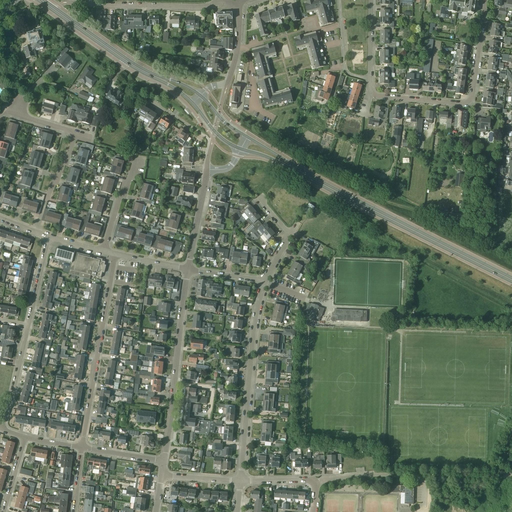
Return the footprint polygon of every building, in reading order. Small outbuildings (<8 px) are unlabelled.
[(316,0),(305,3),(307,13),(316,11),(317,10),(319,11),(323,26),(334,23),(333,18),(331,18),(328,7),(332,6),(330,0),(316,0)] [(389,0),(380,0),(381,5),(388,6),(388,8),(394,8),(394,3),(389,3),(389,0)] [(450,13),(456,13),(457,8),(461,9),(462,9),(464,9),(465,1),(461,0),(450,0),(449,8),(442,7),(441,17),(450,18),(450,13)] [(501,19),(502,15),(503,9),(500,9),(501,0),(494,0),(493,6),(494,6),(493,9),(497,10),(499,11),(498,18),(501,19)] [(511,0),(508,0),(506,10),(503,9),(502,15),(505,16),(506,11),(511,11),(511,0)] [(457,8),(456,13),(461,14),(461,16),(467,17),(468,14),(473,15),(475,2),(469,1),(469,3),(465,2),(465,1),(464,9),(462,9),(461,9),(457,8)] [(295,5),(255,16),(261,37),(268,35),(265,24),(271,22),(274,21),(276,22),(275,23),(276,25),(282,24),(281,21),(282,19),(285,18),(290,17),(292,23),(299,21),(295,5)] [(380,18),(389,18),(389,14),(394,14),(394,8),(388,8),(388,11),(381,11),(380,18)] [(225,14),(225,19),(225,20),(225,21),(224,21),(224,25),(225,25),(225,27),(222,27),(222,30),(233,29),(232,13),(225,14)] [(225,14),(216,14),(217,27),(220,27),(220,30),(222,30),(222,27),(225,27),(225,25),(224,25),(224,21),(225,21),(225,20),(225,19),(225,14)] [(101,25),(101,28),(103,28),(103,30),(107,30),(114,31),(115,21),(116,21),(116,19),(115,19),(115,17),(102,16),(98,16),(98,17),(97,25),(101,25)] [(134,16),(127,16),(127,17),(125,17),(124,27),(122,27),(122,34),(125,34),(127,34),(127,27),(129,27),(129,23),(134,23),(134,16)] [(134,16),(134,23),(134,26),(140,27),(140,28),(143,28),(143,27),(143,22),(141,22),(142,17),(134,16)] [(149,17),(149,25),(149,27),(146,27),(146,33),(151,33),(152,25),(159,25),(159,24),(160,24),(160,21),(159,21),(159,17),(149,17)] [(170,17),(169,24),(168,24),(168,29),(172,29),(172,24),(179,25),(179,18),(170,17)] [(186,26),(194,26),(194,28),(198,28),(198,22),(194,22),(195,18),(194,18),(194,19),(191,19),(191,18),(186,18),(186,26)] [(389,18),(380,18),(380,25),(388,25),(387,28),(394,28),(394,23),(389,23),(389,18)] [(380,38),(389,38),(389,34),(394,34),(394,28),(387,28),(387,31),(380,31),(380,38)] [(24,48),(27,59),(36,56),(35,50),(44,48),(43,44),(44,44),(45,42),(44,39),(42,39),(40,31),(33,33),(31,32),(29,33),(28,34),(27,34),(30,46),(24,48)] [(294,39),(297,49),(306,46),(307,45),(308,46),(308,47),(314,69),(326,66),(324,61),(326,61),(325,58),(324,58),(322,53),(323,53),(321,47),(319,48),(318,43),(322,41),(320,32),(315,33),(309,35),(309,36),(305,37),(305,36),(294,39)] [(210,44),(210,48),(221,49),(221,50),(232,50),(233,38),(224,38),(224,43),(221,43),(221,44),(217,43),(217,45),(210,44)] [(389,38),(380,38),(380,45),(387,45),(387,48),(396,48),(399,47),(399,43),(396,43),(389,43),(389,38)] [(456,52),(467,53),(468,47),(464,47),(465,45),(458,43),(456,52)] [(260,88),(266,108),(287,102),(287,104),(292,102),(289,91),(275,95),(274,96),(272,95),(273,94),(268,77),(270,76),(265,59),(265,58),(266,56),(267,57),(276,55),(273,45),(252,50),(258,70),(256,71),(258,75),(257,76),(258,80),(260,79),(261,82),(258,83),(259,88),(260,88)] [(63,56),(58,63),(64,69),(68,64),(71,67),(70,68),(74,71),(79,65),(75,62),(75,63),(72,60),(65,54),(69,50),(65,48),(60,54),(63,56)] [(380,58),(389,58),(389,54),(394,54),(395,48),(396,48),(387,48),(387,51),(380,51),(380,58)] [(210,61),(218,62),(218,59),(223,60),(224,53),(215,52),(214,55),(211,55),(210,61)] [(389,58),(380,58),(380,65),(387,65),(387,68),(394,68),(394,62),(389,62),(389,58)] [(454,58),(454,61),(458,62),(458,65),(465,66),(466,60),(454,58)] [(210,61),(210,68),(213,69),(212,72),(221,73),(222,66),(217,65),(218,62),(210,61)] [(93,72),(87,68),(79,80),(85,84),(86,82),(92,86),(96,80),(90,76),(93,72)] [(394,68),(387,68),(387,71),(380,71),(380,78),(388,78),(388,74),(394,74),(394,68)] [(407,79),(410,79),(409,90),(418,91),(418,82),(413,82),(414,75),(407,74),(407,79)] [(333,84),(335,78),(328,75),(326,81),(333,84)] [(388,78),(380,78),(380,85),(387,85),(387,87),(387,88),(394,88),(394,84),(394,82),(388,82),(388,78)] [(333,84),(326,81),(324,87),(332,89),(333,84)] [(494,82),(486,81),(486,82),(484,82),(484,85),(485,85),(485,87),(488,88),(487,89),(493,90),(494,85),(496,85),(496,83),(494,83),(494,82)] [(360,92),(362,86),(354,84),(352,89),(360,92)] [(231,103),(230,108),(237,109),(238,98),(239,98),(241,86),(234,85),(231,103)] [(332,89),(324,87),(320,86),(320,88),(318,88),(317,91),(330,95),(332,89)] [(360,92),(352,89),(351,95),(358,98),(360,92)] [(80,91),(78,98),(92,102),(94,98),(89,96),(90,94),(80,91)] [(106,99),(116,105),(114,108),(118,111),(123,103),(119,101),(123,95),(119,92),(117,94),(111,91),(106,99)] [(330,95),(317,91),(320,92),(318,98),(328,101),(330,95)] [(358,98),(351,95),(349,101),(356,103),(358,98)] [(483,98),(482,104),(490,105),(489,108),(491,108),(503,109),(504,106),(495,105),(495,106),(493,106),(494,100),(483,98)] [(356,103),(349,101),(348,104),(347,103),(346,106),(347,107),(354,109),(356,103)] [(44,103),(42,112),(52,115),(53,110),(57,111),(59,104),(55,103),(54,106),(44,103)] [(59,115),(63,116),(66,117),(67,113),(64,113),(66,107),(61,105),(59,115)] [(84,108),(76,105),(74,112),(69,111),(67,120),(75,123),(76,119),(79,120),(81,112),(83,112),(84,108)] [(81,112),(79,120),(82,120),(81,122),(90,125),(92,116),(88,114),(90,109),(89,109),(89,107),(86,106),(85,108),(84,108),(83,112),(81,112)] [(373,118),(372,125),(378,126),(379,119),(383,120),(383,118),(386,119),(387,109),(384,108),(376,106),(374,119),(373,118)] [(145,119),(150,111),(143,107),(138,115),(145,119)] [(390,113),(390,119),(399,120),(400,109),(393,108),(392,113),(390,113)] [(411,119),(411,122),(417,123),(416,131),(421,131),(422,120),(417,119),(417,117),(414,116),(415,110),(407,110),(406,118),(411,119)] [(157,115),(150,111),(145,119),(152,123),(157,115)] [(455,111),(455,118),(454,128),(466,129),(467,112),(455,111)] [(440,113),(439,120),(446,120),(446,124),(451,124),(452,116),(448,115),(448,114),(440,113)] [(477,122),(476,130),(480,130),(480,132),(486,133),(486,128),(489,129),(490,117),(487,117),(486,120),(482,120),(481,123),(477,122)] [(163,118),(158,126),(166,131),(171,123),(171,122),(170,121),(169,120),(168,121),(163,118)] [(6,130),(16,133),(18,126),(21,127),(22,123),(13,121),(12,124),(8,123),(6,130)] [(395,127),(392,146),(399,147),(401,127),(395,127)] [(41,140),(51,143),(53,136),(50,135),(50,132),(42,129),(41,132),(39,139),(41,140)] [(183,147),(189,147),(191,147),(191,144),(189,144),(189,143),(186,141),(190,135),(184,131),(185,130),(182,129),(182,130),(181,129),(176,136),(176,137),(175,139),(179,141),(177,143),(183,147)] [(4,140),(16,144),(17,140),(14,140),(16,133),(6,130),(4,137),(8,138),(7,141),(4,140)] [(0,149),(7,152),(9,145),(15,147),(16,144),(4,140),(3,143),(0,141),(0,149)] [(51,143),(41,140),(39,147),(33,145),(32,148),(41,151),(44,152),(45,149),(49,150),(51,143)] [(87,159),(89,155),(92,153),(94,147),(85,144),(83,150),(80,149),(77,156),(87,159)] [(193,157),(193,151),(191,150),(191,147),(189,147),(183,147),(184,147),(183,150),(183,156),(193,157)] [(41,151),(32,148),(32,152),(34,152),(32,159),(42,162),(44,155),(40,154),(41,151)] [(112,166),(122,169),(124,162),(120,161),(121,158),(113,155),(111,160),(113,162),(112,166)] [(87,159),(77,156),(76,163),(75,166),(87,170),(88,166),(86,166),(87,159)] [(193,157),(183,156),(183,166),(190,167),(190,163),(193,163),(193,157)] [(23,167),(32,170),(35,171),(36,168),(40,169),(42,162),(32,159),(30,163),(28,164),(28,165),(24,164),(23,167)] [(87,170),(75,166),(74,169),(70,168),(68,175),(78,178),(79,174),(82,175),(82,172),(86,173),(87,170)] [(122,169),(112,166),(110,173),(104,171),(103,174),(112,177),(116,178),(116,175),(120,176),(122,169)] [(32,170),(23,167),(22,167),(21,170),(23,171),(21,177),(22,178),(32,181),(34,174),(31,173),(32,170)] [(191,174),(183,173),(183,170),(176,169),(175,174),(179,174),(179,182),(182,182),(181,183),(194,184),(195,178),(195,176),(195,175),(194,174),(191,174)] [(103,185),(113,188),(115,181),(111,180),(112,177),(103,174),(102,178),(105,178),(103,185)] [(455,187),(462,188),(464,175),(456,174),(455,187)] [(65,185),(77,188),(79,184),(77,183),(78,178),(68,175),(66,182),(70,183),(69,186),(65,185)] [(30,188),(32,181),(22,178),(21,182),(18,183),(17,187),(26,190),(27,187),(30,188)] [(142,191),(154,195),(156,188),(157,185),(148,182),(147,185),(144,184),(142,191)] [(77,188),(65,185),(64,188),(61,187),(59,194),(69,197),(71,190),(77,191),(77,188)] [(94,193),(103,196),(106,197),(107,194),(111,195),(113,188),(103,185),(101,190),(100,190),(100,191),(95,190),(94,193)] [(218,188),(217,195),(226,197),(230,197),(232,186),(226,185),(225,189),(218,188)] [(182,192),(194,194),(195,188),(184,186),(182,192)] [(3,191),(0,200),(3,201),(2,204),(9,206),(12,196),(5,194),(6,192),(3,191)] [(139,201),(151,204),(152,201),(150,199),(152,194),(154,195),(142,191),(139,198),(139,201)] [(93,204),(103,207),(105,200),(102,199),(103,196),(94,193),(93,196),(95,197),(95,200),(92,199),(91,203),(93,204)] [(69,197),(59,194),(57,201),(60,202),(59,205),(68,207),(69,204),(67,203),(69,197)] [(226,197),(217,195),(215,202),(222,203),(222,207),(227,208),(228,204),(225,204),(226,197)] [(12,196),(9,206),(16,208),(17,205),(20,206),(22,197),(19,196),(19,198),(12,196)] [(22,197),(20,206),(23,207),(22,210),(29,212),(32,202),(25,200),(26,198),(22,197)] [(176,205),(180,206),(190,208),(192,200),(183,198),(178,197),(177,200),(176,205)] [(151,204),(139,201),(138,204),(134,203),(132,210),(142,213),(144,214),(146,207),(150,208),(151,204)] [(32,202),(29,212),(36,214),(37,211),(40,212),(43,203),(38,202),(37,204),(32,202)] [(309,203),(304,211),(309,214),(314,207),(309,203)] [(101,214),(103,207),(93,204),(91,211),(89,210),(88,213),(97,216),(98,213),(101,214)] [(214,209),(212,216),(222,218),(223,212),(227,212),(227,208),(222,207),(221,210),(214,209)] [(249,218),(249,219),(256,212),(251,207),(246,212),(243,209),(236,215),(239,218),(241,216),(246,221),(249,218)] [(45,222),(52,224),(55,214),(48,212),(48,210),(45,209),(43,218),(46,218),(45,222)] [(132,210),(130,217),(133,218),(132,221),(142,224),(143,217),(141,217),(142,213),(132,210)] [(169,221),(179,224),(181,217),(177,216),(178,212),(170,210),(169,213),(171,214),(169,221)] [(253,229),(258,225),(255,222),(260,218),(256,212),(249,219),(253,224),(251,226),(251,227),(248,229),(250,232),(252,230),(253,229)] [(55,214),(52,224),(59,226),(60,223),(63,223),(65,215),(62,214),(61,216),(55,214)] [(65,215),(63,223),(65,224),(64,228),(72,230),(74,220),(71,219),(72,217),(68,216),(65,215)] [(74,220),(72,230),(79,232),(80,228),(82,229),(86,217),(83,216),(81,222),(74,220)] [(222,218),(212,216),(212,220),(211,220),(211,222),(211,223),(220,225),(222,218)] [(86,217),(82,229),(85,230),(84,233),(91,236),(94,226),(88,224),(89,218),(86,217)] [(169,221),(167,227),(165,227),(164,230),(173,233),(173,230),(177,231),(179,224),(169,221)] [(99,234),(103,235),(105,226),(99,225),(99,224),(98,224),(95,223),(94,226),(91,236),(98,238),(99,234)] [(263,235),(270,229),(265,224),(260,228),(258,225),(253,229),(252,230),(255,233),(253,234),(258,239),(263,235)] [(117,238),(124,240),(127,230),(120,228),(120,226),(117,225),(114,233),(118,234),(117,238)] [(127,230),(124,240),(131,242),(132,238),(135,239),(138,227),(137,231),(127,228),(127,230)] [(144,246),(147,236),(141,234),(142,228),(138,227),(135,239),(137,240),(136,244),(144,246)] [(275,234),(270,229),(263,235),(267,240),(264,243),(267,246),(272,242),(269,239),(275,234)] [(201,240),(214,242),(216,233),(202,231),(201,240)] [(8,233),(5,242),(12,245),(13,242),(15,236),(8,233)] [(147,236),(144,246),(151,248),(152,244),(155,245),(157,236),(154,235),(153,238),(147,236)] [(15,236),(13,242),(21,244),(23,238),(15,236)] [(157,236),(155,245),(157,246),(156,249),(163,251),(166,241),(167,239),(160,237),(157,236)] [(23,238),(21,244),(20,247),(30,251),(32,244),(29,243),(30,241),(23,238)] [(166,241),(163,251),(170,253),(171,250),(174,251),(179,252),(182,244),(174,241),(173,243),(166,241)] [(301,250),(309,254),(313,256),(319,244),(317,242),(314,241),(313,243),(311,247),(305,243),(301,250)] [(228,250),(208,247),(208,250),(202,249),(201,254),(202,255),(202,256),(201,256),(201,259),(214,261),(214,256),(213,256),(213,252),(223,254),(222,259),(227,260),(228,250)] [(241,252),(234,250),(234,247),(231,247),(230,255),(229,258),(232,258),(232,263),(239,265),(241,252)] [(59,261),(62,249),(56,248),(53,260),(59,261)] [(59,261),(60,262),(65,263),(68,251),(62,249),(59,261)] [(241,252),(239,265),(246,266),(247,260),(250,261),(251,258),(252,249),(252,250),(248,250),(248,254),(241,253),(241,252)] [(252,249),(251,258),(254,258),(252,266),(260,268),(261,258),(255,257),(256,255),(257,255),(258,250),(252,249)] [(309,254),(301,250),(298,256),(303,259),(301,262),(307,266),(309,262),(309,261),(309,258),(308,257),(309,254)] [(72,263),(75,253),(68,251),(65,263),(71,265),(72,263)] [(72,263),(71,265),(69,274),(84,278),(90,280),(91,275),(95,260),(75,254),(75,253),(72,263)] [(24,266),(31,268),(32,261),(30,261),(30,258),(23,256),(22,259),(23,259),(21,265),(24,266)] [(95,260),(91,275),(101,278),(105,262),(95,260)] [(62,272),(69,274),(71,265),(65,263),(60,262),(59,264),(62,265),(61,267),(64,268),(63,272),(62,272)] [(291,269),(299,273),(302,267),(305,269),(307,266),(301,262),(299,265),(294,262),(291,269)] [(296,279),(299,273),(291,269),(288,275),(286,279),(300,286),(302,282),(296,279)] [(19,278),(28,280),(29,274),(22,272),(23,272),(20,271),(18,277),(19,277),(19,278)] [(56,280),(62,281),(63,279),(59,278),(60,274),(51,272),(49,278),(56,280)] [(148,286),(155,287),(156,275),(153,274),(153,277),(149,276),(148,286)] [(156,275),(155,287),(164,288),(165,282),(162,282),(163,278),(159,278),(160,275),(156,275)] [(165,282),(164,288),(164,290),(165,290),(165,289),(173,290),(173,292),(177,292),(178,284),(174,283),(175,280),(171,279),(171,277),(168,276),(167,282),(165,282)] [(20,284),(27,286),(28,280),(19,278),(17,283),(20,284)] [(48,284),(54,286),(57,286),(58,283),(64,284),(65,282),(62,281),(56,280),(49,278),(48,284)] [(197,297),(212,299),(213,292),(221,293),(222,285),(212,284),(213,282),(199,280),(197,297)] [(243,288),(236,287),(234,295),(235,295),(234,296),(238,297),(239,295),(242,296),(243,288)] [(243,288),(242,296),(244,296),(244,298),(248,298),(250,289),(243,288)] [(24,298),(25,292),(18,290),(17,296),(14,296),(14,299),(21,300),(21,297),(24,298)] [(93,291),(90,291),(86,290),(85,292),(89,293),(89,296),(98,298),(99,292),(93,291)] [(44,302),(50,303),(57,305),(59,305),(60,303),(51,301),(51,298),(45,296),(45,298),(44,302)] [(122,308),(129,309),(130,307),(122,306),(123,302),(116,301),(115,307),(122,308)] [(57,305),(50,303),(44,302),(42,308),(54,310),(55,307),(57,308),(57,307),(59,308),(60,305),(57,305)] [(87,308),(96,310),(97,304),(84,302),(83,304),(87,305),(87,308)] [(273,312),(283,314),(285,307),(287,308),(288,304),(280,302),(280,305),(275,304),(273,312)] [(159,312),(163,312),(169,313),(170,305),(164,304),(164,303),(160,303),(159,312)] [(238,308),(238,305),(229,303),(229,306),(232,306),(232,310),(237,311),(236,315),(243,316),(244,309),(238,308)] [(308,304),(305,310),(304,315),(303,317),(306,318),(314,321),(316,315),(322,317),(324,309),(319,307),(311,304),(311,305),(308,304)] [(16,309),(8,308),(7,314),(15,315),(16,313),(18,313),(20,305),(16,305),(16,309)] [(332,317),(331,318),(331,319),(331,320),(332,321),(333,322),(334,322),(335,322),(336,321),(360,322),(366,322),(367,311),(363,311),(334,310),(334,313),(332,313),(332,317)] [(273,312),(271,322),(281,324),(283,314),(273,312)] [(82,313),(81,316),(85,317),(85,320),(94,322),(95,316),(89,315),(82,313)] [(113,319),(127,321),(127,319),(120,318),(121,314),(114,313),(113,319)] [(44,314),(43,320),(56,323),(57,321),(52,320),(53,316),(44,314)] [(200,323),(200,320),(204,320),(205,319),(211,320),(212,315),(209,314),(206,314),(205,317),(201,316),(194,316),(193,322),(200,323)] [(242,322),(235,321),(234,320),(234,318),(228,317),(228,322),(235,323),(234,329),(241,330),(242,322)] [(160,324),(159,328),(167,329),(168,323),(164,322),(164,321),(160,321),(156,321),(156,324),(160,324)] [(204,323),(200,323),(193,322),(193,329),(199,329),(200,329),(204,330),(203,333),(212,334),(212,328),(207,328),(207,326),(204,326),(204,323)] [(4,335),(14,336),(15,331),(11,330),(11,327),(4,326),(3,329),(5,329),(4,335)] [(41,326),(40,332),(53,335),(54,333),(50,332),(50,328),(41,326)] [(268,342),(281,344),(281,343),(282,336),(284,337),(284,336),(293,336),(293,331),(284,330),(284,333),(274,332),(274,335),(269,335),(268,342)] [(89,333),(82,332),(76,331),(75,333),(82,335),(81,338),(88,339),(89,333)] [(115,331),(113,338),(127,340),(127,337),(123,336),(124,333),(121,332),(118,332),(115,331)] [(53,335),(40,332),(39,338),(43,339),(42,342),(51,344),(52,341),(48,340),(49,337),(53,338),(53,335)] [(230,332),(229,338),(232,338),(232,342),(240,343),(241,335),(235,335),(235,332),(230,332)] [(1,343),(9,345),(10,341),(13,342),(14,336),(4,335),(3,340),(1,340),(1,343)] [(156,342),(159,342),(165,343),(166,335),(160,335),(157,335),(156,342)] [(192,340),(191,348),(202,350),(203,342),(199,341),(199,340),(197,340),(197,341),(192,340)] [(51,344),(42,342),(41,345),(37,344),(36,350),(49,353),(49,351),(46,350),(47,346),(51,347),(51,344)] [(268,342),(268,349),(273,350),(272,353),(271,353),(280,354),(280,351),(281,351),(281,344),(268,342)] [(1,352),(11,354),(12,349),(9,348),(9,345),(1,343),(0,347),(2,347),(1,352)] [(111,349),(118,350),(118,351),(120,351),(124,352),(125,349),(121,348),(122,345),(112,343),(111,349)] [(165,348),(155,347),(151,346),(147,346),(146,357),(152,358),(153,355),(154,355),(154,356),(164,357),(165,348)] [(239,350),(235,350),(235,347),(229,346),(229,352),(232,353),(232,357),(239,358),(239,350)] [(35,356),(44,358),(45,355),(49,356),(49,353),(36,350),(35,356)] [(68,356),(65,355),(65,351),(62,350),(60,358),(68,359),(68,356)] [(1,352),(0,359),(0,361),(7,363),(7,359),(10,360),(11,354),(1,352)] [(190,356),(189,362),(192,362),(192,363),(196,364),(196,363),(197,360),(201,361),(202,356),(194,355),(194,356),(190,356)] [(33,362),(43,364),(44,358),(35,356),(33,362)] [(76,368),(83,369),(84,363),(77,362),(68,360),(70,361),(70,363),(74,364),(74,365),(74,368),(76,368)] [(230,369),(238,370),(238,363),(233,363),(234,360),(226,360),(226,366),(230,367),(230,369)] [(109,361),(108,367),(115,369),(117,369),(121,370),(122,370),(125,370),(125,367),(118,366),(118,363),(109,361)] [(35,372),(42,373),(43,370),(38,369),(40,363),(42,364),(43,364),(33,362),(32,367),(36,368),(35,372)] [(266,372),(276,373),(277,366),(279,366),(279,362),(272,362),(271,365),(266,364),(266,372)] [(195,369),(195,370),(195,373),(194,373),(188,372),(188,376),(187,376),(186,379),(187,379),(187,380),(190,380),(190,383),(195,383),(197,383),(197,382),(199,382),(199,378),(198,377),(198,374),(201,374),(201,370),(195,369)] [(26,379),(33,380),(41,383),(42,381),(36,379),(37,376),(41,377),(42,373),(35,372),(34,374),(28,373),(26,379)] [(266,372),(265,379),(270,379),(270,383),(278,383),(278,380),(276,380),(276,373),(266,372)] [(82,375),(69,373),(68,375),(71,375),(70,379),(74,380),(81,381),(81,380),(81,381),(82,380),(82,378),(81,377),(82,375)] [(237,378),(230,378),(228,377),(228,374),(221,374),(221,379),(227,380),(227,381),(230,381),(229,385),(237,386),(237,378)] [(41,383),(33,380),(26,379),(25,384),(31,386),(34,387),(34,384),(41,385),(41,383)] [(161,387),(149,386),(148,389),(148,391),(138,390),(138,394),(149,395),(149,392),(160,393),(161,387)] [(185,397),(207,399),(208,398),(196,397),(196,396),(201,397),(205,398),(206,391),(196,390),(193,390),(193,389),(186,388),(185,397)] [(220,392),(224,393),(224,398),(224,400),(231,400),(231,399),(236,399),(236,393),(228,393),(228,390),(220,389),(220,392)] [(107,398),(113,399),(114,397),(107,396),(108,392),(101,390),(100,397),(107,398)] [(73,398),(81,399),(82,393),(75,392),(72,392),(66,391),(66,393),(72,394),(71,398),(73,398)] [(263,402),(276,403),(276,402),(277,392),(269,391),(269,394),(264,394),(263,402)] [(28,398),(21,396),(20,402),(28,404),(27,407),(29,407),(30,405),(32,399),(28,398)] [(207,399),(185,397),(184,408),(200,409),(201,406),(190,405),(191,403),(197,404),(197,403),(207,404),(207,399)] [(276,403),(263,402),(262,412),(275,413),(275,409),(276,403)] [(79,411),(80,405),(73,404),(68,403),(67,411),(72,412),(72,410),(79,411)] [(98,409),(111,411),(112,408),(107,408),(108,407),(105,407),(106,404),(99,403),(98,409)] [(226,415),(234,416),(235,409),(227,408),(225,408),(225,406),(219,405),(219,408),(223,409),(223,410),(223,415),(226,415)] [(15,423),(21,424),(23,414),(23,413),(24,408),(18,406),(17,411),(21,411),(20,417),(16,416),(15,423)] [(184,408),(183,418),(190,419),(191,412),(200,413),(200,409),(184,408)] [(137,422),(155,424),(156,413),(138,411),(137,422)] [(32,419),(28,418),(27,425),(33,426),(35,412),(33,412),(32,419)] [(59,417),(59,414),(57,414),(56,420),(55,420),(55,423),(52,422),(51,429),(57,430),(59,417)] [(64,422),(63,431),(69,432),(71,419),(72,415),(69,415),(68,423),(64,422)] [(72,415),(71,419),(69,432),(75,433),(76,427),(72,426),(73,423),(74,420),(77,420),(78,416),(72,415)] [(183,418),(182,426),(188,427),(192,427),(194,427),(195,420),(190,419),(183,418)] [(194,433),(208,435),(209,430),(210,423),(210,422),(203,421),(196,420),(195,420),(194,427),(194,430),(194,433)] [(261,424),(261,431),(271,432),(272,425),(274,425),(275,421),(267,421),(266,424),(261,424)] [(114,434),(115,428),(111,428),(110,431),(106,430),(104,440),(110,441),(111,434),(114,434)] [(271,432),(261,431),(260,438),(265,439),(265,442),(260,442),(273,443),(274,432),(271,432)] [(121,444),(125,445),(125,444),(126,438),(127,439),(128,434),(125,434),(124,436),(119,435),(118,442),(121,443),(121,444)] [(141,436),(140,446),(144,446),(144,447),(153,448),(154,442),(153,442),(154,437),(145,436),(141,436)] [(13,448),(15,444),(7,441),(7,440),(2,439),(1,441),(7,443),(6,446),(13,448)] [(231,457),(232,449),(225,448),(222,448),(222,445),(215,444),(215,450),(222,451),(221,456),(225,456),(231,457)] [(35,457),(36,450),(31,449),(30,456),(28,456),(27,461),(30,462),(31,456),(35,457)] [(190,462),(190,461),(191,453),(192,453),(193,449),(188,449),(187,452),(179,451),(178,458),(183,459),(183,460),(182,460),(183,460),(183,461),(190,462)] [(11,454),(0,450),(0,453),(3,454),(2,458),(10,460),(11,454)] [(269,455),(259,454),(258,467),(265,467),(266,462),(269,462),(269,455)] [(302,468),(301,461),(301,456),(296,457),(296,454),(291,454),(291,460),(295,460),(295,461),(295,468),(302,468)] [(269,455),(269,462),(272,463),(271,468),(279,468),(279,466),(280,466),(280,463),(279,463),(280,456),(269,455)] [(327,460),(326,460),(326,463),(327,463),(327,469),(335,468),(335,461),(338,461),(338,463),(341,463),(341,455),(331,455),(331,456),(327,456),(327,460)] [(313,459),(314,469),(322,469),(321,462),(325,462),(325,456),(316,456),(316,459),(313,459)] [(224,462),(221,462),(221,459),(214,458),(214,464),(220,465),(220,470),(230,471),(230,463),(224,462)] [(182,460),(181,468),(191,469),(192,462),(190,461),(190,462),(183,461),(183,460),(182,460)] [(101,461),(100,467),(99,471),(103,471),(103,470),(105,471),(105,472),(108,473),(109,466),(106,465),(107,462),(101,461)] [(135,470),(139,471),(139,473),(150,474),(151,467),(140,466),(140,468),(136,467),(135,470)] [(147,492),(148,485),(136,483),(135,489),(127,487),(127,491),(136,493),(137,489),(138,489),(138,490),(147,492)] [(86,494),(93,494),(93,495),(98,495),(102,496),(103,493),(93,492),(94,488),(95,489),(95,485),(93,485),(87,484),(86,487),(86,494)] [(177,496),(178,489),(179,487),(176,486),(176,488),(170,487),(168,499),(176,501),(177,496)] [(400,486),(393,486),(393,489),(400,489),(400,492),(404,492),(405,493),(404,504),(413,505),(414,486),(400,486)] [(178,489),(177,496),(186,498),(187,490),(188,488),(184,488),(184,489),(178,489)] [(188,490),(187,490),(186,498),(186,500),(186,501),(187,502),(189,502),(190,502),(191,502),(192,501),(192,499),(195,499),(197,499),(198,495),(196,494),(196,492),(196,491),(196,490),(193,489),(193,491),(188,490)] [(210,492),(210,490),(207,490),(207,492),(201,492),(201,494),(199,493),(198,495),(197,499),(200,499),(209,500),(210,492)] [(25,497),(27,494),(19,491),(17,497),(27,500),(27,498),(25,497)] [(210,492),(209,500),(218,501),(218,493),(218,491),(216,491),(215,493),(210,492)] [(218,493),(218,501),(227,501),(228,494),(227,494),(227,492),(224,492),(224,493),(218,493)] [(254,509),(261,510),(262,496),(259,496),(260,492),(251,492),(250,498),(257,499),(256,502),(255,502),(254,509)] [(299,493),(298,500),(309,501),(310,494),(299,493)] [(48,499),(48,502),(54,503),(59,504),(59,507),(66,507),(67,501),(60,500),(55,500),(48,499)] [(84,506),(96,507),(96,508),(101,508),(102,505),(97,505),(94,504),(92,504),(92,501),(85,500),(84,506)] [(16,503),(14,508),(22,510),(21,511),(23,511),(26,511),(27,510),(22,509),(23,505),(16,503)]
